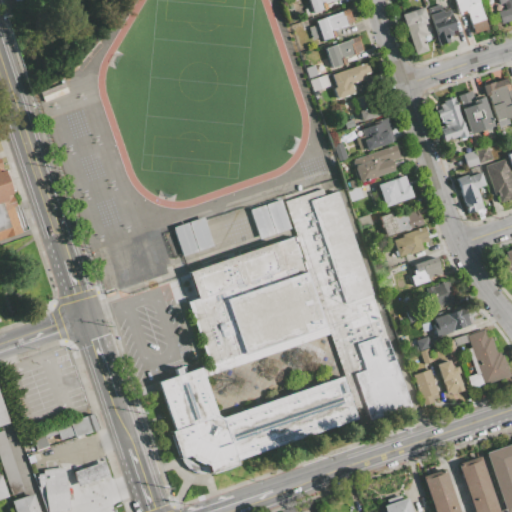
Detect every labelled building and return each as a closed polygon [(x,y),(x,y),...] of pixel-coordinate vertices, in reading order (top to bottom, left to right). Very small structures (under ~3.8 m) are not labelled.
[(306,0),(330,0),(324,2),(326,8),(311,13),(306,0)] [(453,0),(477,0),(487,28),(473,33),(466,12),(458,15),(453,0)] [(508,8),(506,3),(499,5),(497,0),(511,0),(511,19),(501,23),(497,11),(508,8)] [(426,8),(439,4),(442,12),(449,9),(456,29),(451,31),(452,34),(447,36),(449,42),(439,45),(426,8)] [(400,14),(422,7),(426,19),(423,20),(425,25),(423,25),(427,36),(423,37),(427,50),(415,54),(405,26),(404,26),(400,14)] [(352,21),(346,23),(347,26),(334,31),(333,28),(330,29),(326,17),(348,9),(352,21)] [(314,21),(325,17),(332,37),(321,40),(314,21)] [(307,28),(315,25),(319,38),(311,41),(307,28)] [(324,49),(357,37),(362,51),(343,58),(345,63),(330,68),(324,49)] [(330,75),(367,62),(370,72),(365,74),(366,77),(350,83),(354,92),(335,99),(332,88),(335,87),(330,75)] [(303,68),(314,65),(317,75),(307,78),(303,68)] [(308,80),(325,74),(329,86),(312,92),(308,80)] [(482,85),(493,81),(493,82),(505,78),(508,87),(509,87),(511,95),(507,97),(511,112),(511,116),(505,118),(506,123),(496,126),(494,120),(495,120),(487,96),(485,96),(482,85)] [(454,96),(470,91),(473,98),(482,94),(493,126),(469,134),(460,108),(459,109),(454,96)] [(353,98),(364,95),(368,107),(381,103),(384,113),(361,121),(353,98)] [(438,128),(444,125),(441,116),(435,118),(432,111),(440,109),(439,104),(443,103),(442,100),(453,96),(466,136),(456,139),(455,136),(442,141),(438,128)] [(366,151),(365,148),(359,151),(354,138),(362,135),(360,129),(377,123),(376,121),(386,118),(394,141),(366,151)] [(343,122),(353,119),(354,125),(345,128),(343,122)] [(332,145),(341,142),(347,158),(337,161),(332,145)] [(351,160),(395,145),(399,157),(390,160),(394,170),(358,182),(351,160)] [(486,147),(490,158),(478,163),(474,151),(486,147)] [(461,155),(473,151),(477,164),(466,168),(461,155)] [(484,166),(494,195),(497,194),(499,202),(507,199),(507,200),(511,198),(511,182),(504,159),(484,166)] [(0,163),(13,206),(10,207),(19,233),(0,239),(0,163)] [(454,178),(465,175),(466,177),(480,172),(485,184),(476,187),(483,208),(466,213),(454,178)] [(376,185),(403,176),(407,186),(409,185),(413,196),(384,206),(376,185)] [(347,181),(353,180),(355,186),(349,188),(347,181)] [(345,190),(358,186),(361,197),(349,201),(345,190)] [(187,271),(273,241),(274,244),(295,236),(283,201),(320,188),(323,196),(335,192),(409,404),(360,422),(328,332),(203,377),(199,366),(207,363),(186,302),(197,299),(187,271)] [(362,198),(377,194),(380,206),(366,210),(362,198)] [(279,199),(289,228),(275,233),(264,205),(279,199)] [(248,210),(263,205),(273,233),(259,238),(248,210)] [(378,217),(390,213),(392,219),(393,216),(395,215),(398,215),(400,216),(415,211),(417,217),(420,216),(422,223),(385,236),(382,228),(380,228),(379,224),(380,224),(378,217)] [(354,218),(367,214),(371,224),(358,228),(354,218)] [(202,217),(212,246),(198,251),(188,222),(202,217)] [(171,227),(186,222),(196,251),(181,256),(171,227)] [(392,240),(401,237),(400,234),(424,226),(428,239),(420,242),(422,249),(408,254),(407,253),(398,256),(392,240)] [(363,240),(370,238),(367,229),(360,232),(363,240)] [(374,273),(386,269),(381,254),(375,256),(372,247),(366,249),(374,273)] [(511,269),(511,247),(498,253),(505,272),(511,269)] [(412,264),(435,256),(441,272),(430,276),(431,280),(412,286),(409,277),(414,275),(412,270),(414,270),(412,264)] [(374,273),(380,290),(391,287),(386,269),(374,273)] [(423,289),(430,286),(431,288),(437,286),(436,284),(457,277),(464,296),(429,308),(423,289)] [(432,317),(464,305),(471,324),(435,336),(431,324),(434,323),(432,317)] [(405,312),(418,307),(422,318),(409,323),(405,312)] [(419,323),(427,320),(430,328),(422,331),(419,323)] [(483,330),(486,337),(489,335),(495,353),(498,352),(500,356),(502,355),(509,375),(470,389),(466,376),(475,373),(466,349),(470,347),(466,336),(483,330)] [(451,339),(465,334),(467,342),(454,346),(451,339)] [(415,340),(426,336),(430,346),(418,350),(415,340)] [(418,351),(428,348),(432,361),(423,364),(418,351)] [(435,364),(449,359),(452,368),(456,366),(464,390),(446,396),(435,364)] [(156,381),(175,375),(173,368),(179,366),(181,373),(198,367),(215,417),(221,419),(340,376),(354,419),(234,460),(236,465),(232,467),(210,474),(207,465),(202,466),(195,465),(189,461),(186,455),(176,459),(167,432),(173,430),(156,381)] [(412,374),(428,368),(439,399),(423,405),(412,374)] [(0,399),(8,422),(0,424),(0,399)] [(92,414),(97,429),(74,437),(73,435),(59,440),(57,433),(44,438),(47,447),(36,451),(30,435),(64,423),(65,425),(69,424),(68,422),(92,414)] [(38,420),(54,414),(56,420),(40,426),(38,420)] [(0,464),(0,431),(3,430),(23,489),(10,493),(0,464)] [(504,511),(484,453),(511,443),(511,510),(507,511),(504,511)] [(472,511),(456,463),(479,456),(497,511),(472,511)] [(72,471),(103,461),(108,475),(78,486),(72,471)] [(57,511),(68,511),(63,467),(42,470),(43,474),(37,475),(38,486),(37,486),(46,511),(57,511)] [(432,511),(421,477),(444,469),(458,511),(432,511)] [(13,511),(38,511),(32,494),(10,501),(13,511)] [(410,511),(406,497),(401,499),(400,495),(385,500),(386,504),(382,505),(384,511),(410,511)]
